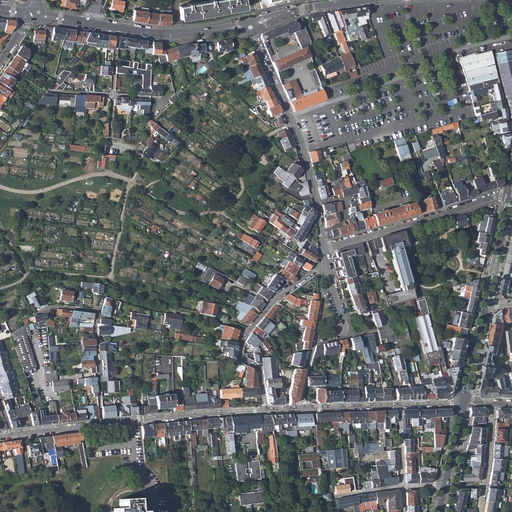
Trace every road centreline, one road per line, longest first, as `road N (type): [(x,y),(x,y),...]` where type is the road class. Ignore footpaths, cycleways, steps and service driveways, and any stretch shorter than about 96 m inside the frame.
road 1 (residential): [(250,27),(299,141),(323,248)]
road 2 (residential): [(324,264),(271,302),(240,342),(239,358),(260,375),(264,411)]
road 3 (residential): [(33,313),(51,306),(94,311),(100,425)]
road 4 (residential): [(324,264),(343,325),(334,336),(313,339),(301,409)]
road 5 (residential): [(100,425),(264,411)]
road 6 (residential): [(459,208),(323,248)]
road 7 (tertiary): [(250,27),(173,34),(115,27)]
